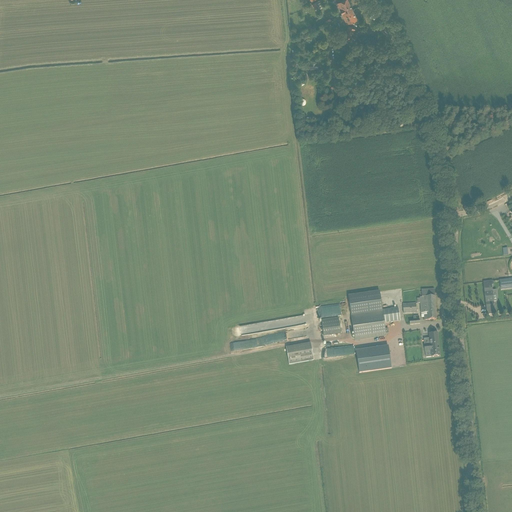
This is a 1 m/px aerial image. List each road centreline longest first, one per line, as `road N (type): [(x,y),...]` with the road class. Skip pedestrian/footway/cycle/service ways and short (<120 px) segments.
road 1 (track): [(313,338),(0,396)]
road 2 (tertiary): [(474,511),(448,215)]
road 3 (tertiary): [(448,215),(428,125),(373,0)]
